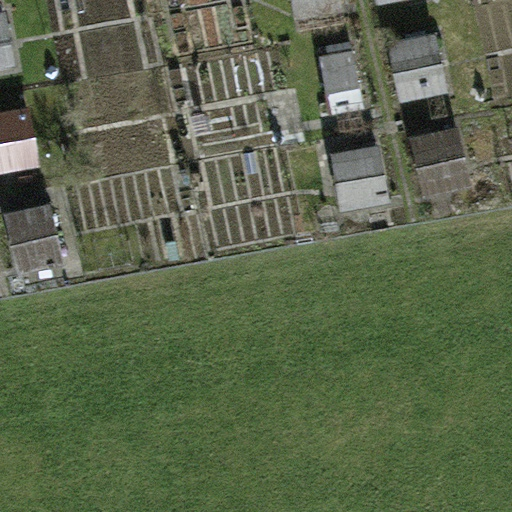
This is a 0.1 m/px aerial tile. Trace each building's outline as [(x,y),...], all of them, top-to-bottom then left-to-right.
[(293,0),(297,14),(344,3),(342,0),(293,0)] [(0,11),(0,72),(19,70),(12,10),(0,11)] [(389,39),(401,102),(454,92),(442,29),(389,39)] [(320,58),(330,95),(363,86),(353,49),(320,58)] [(28,108),(0,112),(0,174),(39,167),(28,108)] [(415,131),(419,195),(470,191),(465,128),(415,131)] [(343,214),(391,208),(383,146),(335,152),(343,214)] [(3,216),(22,271),(64,256),(45,201),(3,216)]
